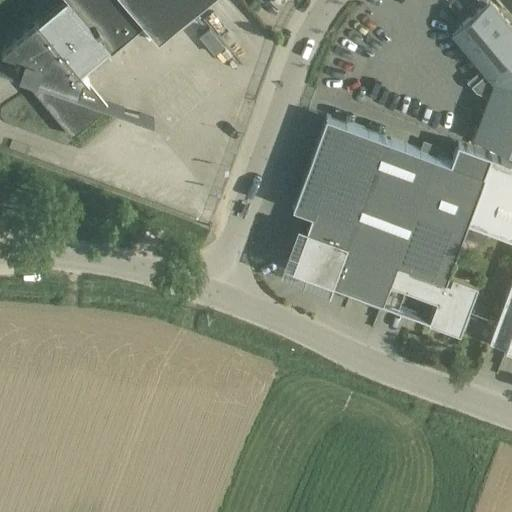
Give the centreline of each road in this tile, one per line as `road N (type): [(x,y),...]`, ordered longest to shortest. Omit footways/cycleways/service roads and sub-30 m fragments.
road 1 (unclassified): [(511,417),(210,295)]
road 2 (unclassified): [(210,295),(298,58),(331,0)]
road 3 (unclassified): [(210,295),(164,275),(0,251)]
